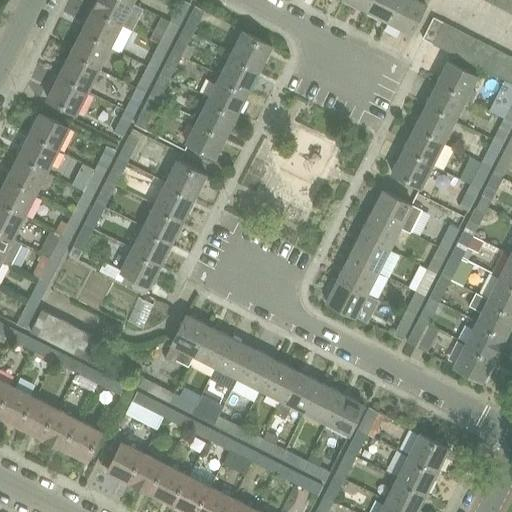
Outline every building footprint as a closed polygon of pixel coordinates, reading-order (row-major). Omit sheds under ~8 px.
[(121,24),(132,2),(127,0),(96,0),(92,10),(121,24)] [(180,0),(170,21),(179,26),(190,3),(183,0),(180,0)] [(345,0),(366,10),(370,0),(345,0)] [(388,21),(398,0),(370,0),(366,10),(388,21)] [(418,0),(398,0),(388,21),(411,33),(426,4),(418,0)] [(503,9),(507,0),(494,0),(492,4),(503,9)] [(511,13),(511,0),(507,0),(503,9),(511,13)] [(193,33),(204,11),(195,6),(184,29),(193,33)] [(110,46),(121,24),(92,10),(81,32),(110,46)] [(432,45),(443,23),(433,18),(422,39),(432,45)] [(170,21),(158,44),(167,48),(179,26),(170,21)] [(443,50),(454,28),(443,23),(432,45),(443,50)] [(453,55),(464,34),(454,28),(443,50),(453,55)] [(192,34),(193,33),(184,29),(173,51),(181,55),(189,41),(204,49),(208,42),(192,34)] [(259,69),(271,46),(242,31),(230,55),(259,69)] [(98,69),(110,46),(81,32),(69,54),(98,69)] [(464,60),(475,39),(464,34),(453,55),(464,60)] [(474,66),(485,44),(475,39),(464,60),(474,66)] [(158,44),(147,66),(156,70),(167,48),(158,44)] [(485,71),(496,50),(485,44),(474,66),(485,71)] [(495,76),(506,55),(496,50),(485,71),(495,76)] [(161,73),(170,78),(181,55),(173,51),(161,73)] [(87,91),(98,69),(69,54),(58,76),(87,91)] [(248,91),(259,69),(230,55),(219,77),(248,91)] [(506,82),(511,69),(511,57),(506,55),(495,76),(506,82)] [(465,98),(476,76),(448,61),(436,83),(465,98)] [(147,66),(136,88),(145,92),(156,70),(147,66)] [(161,73),(150,95),(159,100),(170,78),(161,73)] [(75,114),(87,91),(58,76),(46,99),(75,114)] [(237,114),(248,91),(219,77),(208,99),(237,114)] [(454,120),(465,98),(436,83),(425,105),(454,120)] [(136,88),(125,110),(133,114),(145,92),(136,88)] [(158,101),(159,100),(150,95),(135,125),(150,133),(164,104),(158,101)] [(226,136),(237,114),(208,99),(197,121),(226,136)] [(511,101),(503,119),(511,123),(511,122),(511,101)] [(443,142),(454,120),(425,105),(414,127),(443,142)] [(122,137),(133,114),(125,110),(113,133),(122,137)] [(58,149),(69,127),(40,112),(28,134),(58,149)] [(503,119),(491,142),(500,147),(511,123),(503,119)] [(215,157),(226,136),(197,121),(186,143),(215,157)] [(432,164),(443,142),(414,127),(403,149),(432,164)] [(132,130),(129,135),(118,158),(127,162),(141,134),(132,130)] [(46,171),(58,149),(28,134),(17,156),(46,171)] [(491,142),(479,166),(488,170),(500,147),(491,142)] [(95,168),(104,173),(115,150),(106,146),(95,168)] [(420,187),(432,164),(403,149),(391,172),(420,187)] [(502,177),(511,158),(511,155),(504,152),(494,173),(502,177)] [(35,193),(46,171),(17,156),(6,179),(35,193)] [(127,162),(118,158),(107,180),(116,185),(127,162)] [(194,198),(206,174),(177,160),(165,184),(194,198)] [(476,194),(488,170),(479,166),(469,185),(467,189),(476,194)] [(124,179),(145,188),(150,176),(129,167),(124,179)] [(104,173),(95,168),(84,190),(93,195),(104,173)] [(479,202),(487,207),(502,177),(494,173),(479,202)] [(35,193),(6,179),(0,190),(0,203),(24,216),(35,193)] [(96,202),(104,207),(116,185),(107,180),(96,202)] [(183,220),(194,198),(165,184),(154,206),(183,220)] [(467,211),(476,194),(467,189),(455,213),(464,217),(467,211)] [(93,195),(84,190),(73,212),(82,217),(93,195)] [(408,231),(419,208),(382,190),(370,212),(400,227),(408,231)] [(84,225),(93,229),(104,207),(96,202),(84,225)] [(479,202),(463,232),(472,236),(487,207),(479,202)] [(0,231),(13,238),(24,216),(0,203),(0,231)] [(171,243),(183,220),(154,206),(142,228),(171,243)] [(70,239),(82,217),(73,212),(67,223),(62,234),(70,239)] [(389,249),(400,227),(370,212),(359,234),(389,249)] [(450,224),(438,247),(447,251),(458,228),(450,224)] [(93,229),(84,225),(73,247),(82,252),(93,229)] [(160,265),(171,243),(142,228),(131,250),(160,265)] [(22,242),(13,238),(0,231),(0,259),(1,260),(11,264),(22,242)] [(59,261),(70,239),(62,234),(55,231),(55,232),(61,235),(50,257),(59,261)] [(461,258),(472,236),(463,232),(452,254),(461,258)] [(377,271),(389,249),(359,234),(348,257),(377,271)] [(438,247),(427,268),(436,273),(447,251),(438,247)] [(149,287),(160,265),(131,250),(120,272),(149,287)] [(441,276),(450,280),(461,258),(452,254),(441,276)] [(511,284),(511,256),(509,255),(498,277),(511,284)] [(48,284),(59,261),(50,257),(49,258),(39,279),(48,284)] [(366,293),(377,271),(348,257),(337,279),(366,293)] [(410,289),(415,292),(416,290),(425,294),(436,273),(427,268),(426,269),(421,267),(410,289)] [(441,276),(430,297),(439,302),(450,280),(441,276)] [(511,312),(511,284),(498,277),(487,300),(511,312)] [(28,302),(36,306),(48,284),(39,279),(28,302)] [(355,316),(366,293),(337,279),(336,280),(334,279),(331,280),(327,288),(328,291),(330,293),(326,301),(355,316)] [(416,290),(415,292),(405,313),(413,317),(425,294),(416,290)] [(505,336),(511,321),(511,312),(487,300),(475,293),(468,306),(480,312),(476,322),(505,336)] [(430,297),(419,319),(428,324),(439,302),(430,297)] [(25,328),(36,306),(28,302),(16,324),(25,328)] [(80,357),(91,335),(41,309),(29,331),(80,357)] [(402,340),(413,317),(405,313),(393,335),(402,340)] [(194,355),(209,326),(186,314),(173,339),(164,357),(174,362),(181,349),(194,355)] [(416,347),(428,324),(419,319),(407,342),(416,347)] [(0,333),(9,338),(14,329),(0,322),(0,333)] [(493,358),(505,336),(476,322),(464,344),(493,358)] [(216,367),(231,337),(209,326),(194,355),(216,367)] [(32,349),(36,341),(14,329),(9,338),(32,349)] [(102,340),(91,335),(80,357),(91,362),(102,340)] [(238,378),(253,349),(231,337),(216,367),(238,378)] [(54,361),(58,352),(36,341),(32,349),(54,361)] [(482,381),(493,358),(464,344),(453,366),(482,381)] [(261,389),(275,360),(253,349),(238,378),(261,389)] [(76,372),(80,363),(58,352),(54,361),(76,372)] [(283,401),(297,371),(275,360),(261,389),(282,400),(283,401)] [(98,383),(102,374),(80,363),(76,372),(98,383)] [(305,412),(320,383),(297,371),(283,401),(282,400),(274,414),(284,419),(291,405),(305,412)] [(102,374),(98,383),(121,395),(125,386),(102,374)] [(0,409),(12,386),(0,379),(0,409)] [(170,402),(175,394),(152,382),(147,391),(170,402)] [(327,423),(342,394),(320,383),(305,412),(327,423)] [(0,416),(19,426),(34,397),(12,386),(0,409),(0,416)] [(132,401),(156,413),(160,404),(137,392),(132,401)] [(193,414),(197,405),(175,394),(170,402),(193,414)] [(349,434),(363,405),(342,394),(327,423),(349,434)] [(41,437),(56,408),(34,397),(19,426),(41,437)] [(156,413),(179,424),(183,416),(160,404),(156,413)] [(193,414),(215,425),(219,416),(197,405),(193,414)] [(370,407),(358,430),(367,435),(378,412),(370,407)] [(63,448),(78,419),(56,408),(41,437),(63,448)] [(202,436),(207,427),(183,416),(179,424),(202,436)] [(215,425),(237,436),(241,427),(219,416),(215,425)] [(87,460),(102,431),(78,419),(63,448),(87,460)] [(225,448),(230,439),(207,427),(202,436),(225,448)] [(237,436),(259,447),(263,438),(241,427),(237,436)] [(355,457),(367,435),(358,430),(347,453),(355,457)] [(436,471),(448,448),(419,433),(407,456),(436,471)] [(259,447),(281,458),(285,450),(263,438),(259,447)] [(248,460),(253,451),(230,439),(225,448),(248,460)] [(128,481),(143,452),(121,441),(106,470),(128,481)] [(281,458),(303,469),(307,461),(285,450),(281,458)] [(272,471),(276,463),(253,451),(248,460),(272,471)] [(150,492),(165,464),(143,452),(128,481),(150,492)] [(355,457),(347,453),(335,476),(344,480),(355,457)] [(436,471),(407,456),(396,479),(425,493),(436,471)] [(330,472),(307,461),(303,469),(325,481),(330,472)] [(295,483),(299,474),(276,463),(272,471),(295,483)] [(172,504),(187,475),(165,464),(150,492),(172,504)] [(299,474),(295,483),(318,495),(323,486),(299,474)] [(188,511),(195,511),(209,486),(187,475),(172,504),(188,511)] [(335,476),(324,497),(333,502),(344,480),(335,476)] [(415,511),(425,493),(396,479),(385,501),(407,511),(415,511)] [(223,511),(231,497),(209,486),(195,511),(223,511)] [(251,511),(253,509),(231,497),(223,511),(251,511)] [(324,497),(316,511),(327,511),(333,502),(324,497)] [(407,511),(385,501),(379,511),(407,511)]
